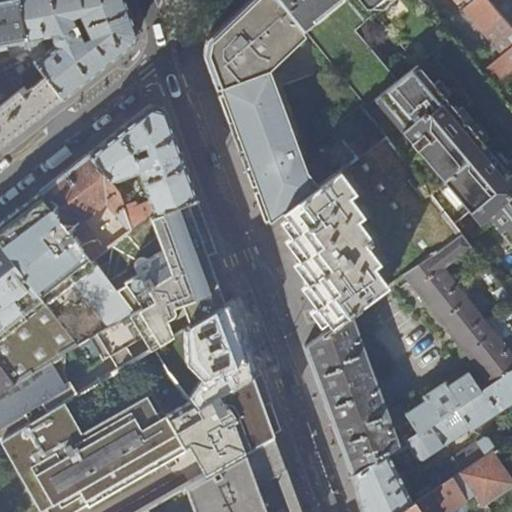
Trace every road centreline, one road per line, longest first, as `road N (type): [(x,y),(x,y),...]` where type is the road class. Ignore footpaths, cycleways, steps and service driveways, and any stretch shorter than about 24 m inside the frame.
road 1 (residential): [(163,56),(332,511)]
road 2 (residential): [(163,56),(0,185)]
